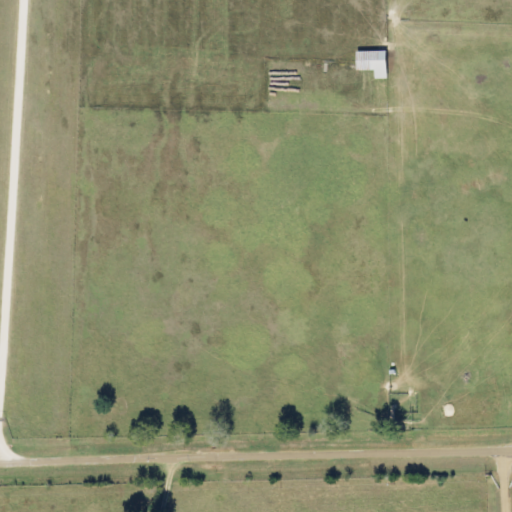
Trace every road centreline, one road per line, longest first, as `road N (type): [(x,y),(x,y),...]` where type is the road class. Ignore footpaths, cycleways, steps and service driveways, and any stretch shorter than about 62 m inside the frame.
road 1 (residential): [(0,457),(511,447)]
road 2 (residential): [(78,454),(30,276),(23,0)]
